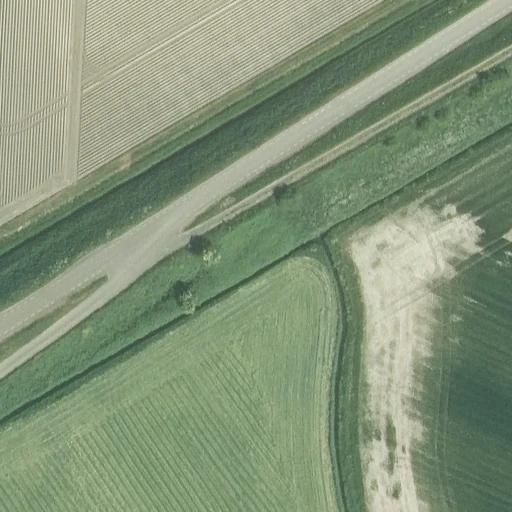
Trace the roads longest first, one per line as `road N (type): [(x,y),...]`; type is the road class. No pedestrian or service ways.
road 1 (track): [(141,260),(511,49)]
road 2 (unclassified): [(170,216),(510,0)]
road 3 (unclassified): [(0,372),(111,290),(170,216)]
road 4 (unclassified): [(0,327),(170,216)]
